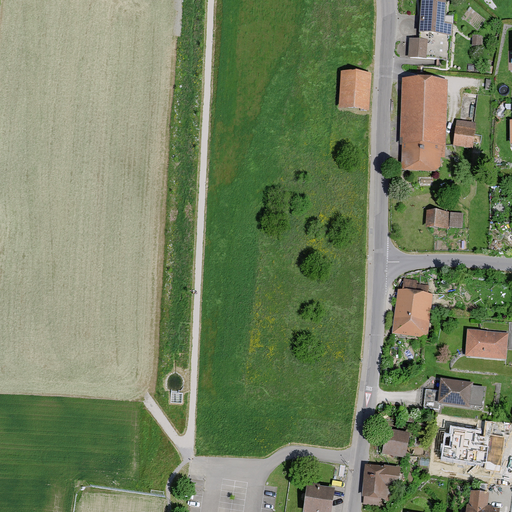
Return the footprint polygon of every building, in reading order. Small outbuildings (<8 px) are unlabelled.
[(445,24),(447,0),(422,0),(419,34),(451,38),(452,25),(445,24)] [(481,38),(473,38),(473,48),(481,48),(481,38)] [(426,62),(427,43),(410,42),(409,61),(426,62)] [(369,113),(371,76),(342,74),(340,112),(369,113)] [(448,83),(402,81),(399,147),(403,147),(402,172),(438,174),(439,161),(444,161),(448,83)] [(476,126),(457,123),(454,148),(473,151),(476,126)] [(488,215),(489,200),(478,199),(478,208),(476,208),(476,215),(488,215)] [(449,213),(427,213),(427,231),(449,231),(449,213)] [(462,216),(451,216),(450,230),(462,230),(462,216)] [(417,284),(405,282),(403,293),(398,293),(392,338),(427,342),(432,298),(427,297),(428,289),(417,288),(417,284)] [(507,362),(509,336),(469,333),(467,358),(507,362)] [(470,389),(471,385),(441,382),(439,394),(426,393),(424,410),(439,412),(439,407),(469,411),(470,407),(482,409),(484,391),(470,389)] [(411,437),(388,432),(383,457),(405,462),(411,437)] [(400,472),(366,468),(362,500),(366,500),(365,508),(381,510),(382,503),(389,504),(392,485),(398,486),(400,472)] [(332,511),(336,492),(308,488),(304,511),(332,511)] [(490,495),(472,493),(470,507),(467,507),(466,511),(500,511),(501,510),(489,509),(490,495)]
